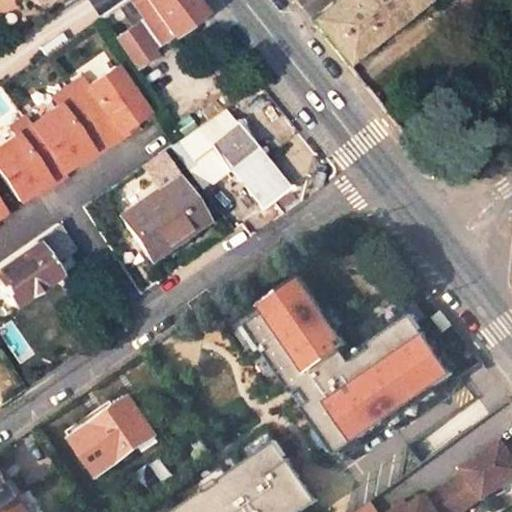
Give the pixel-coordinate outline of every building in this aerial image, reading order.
[(104,3),(102,0),(87,0),(81,5),(77,0),(69,0),(0,48),(0,49),(7,58),(20,49),(30,61),(90,20),(86,15),(104,3)] [(167,31),(170,35),(201,11),(192,0),(130,0),(140,11),(148,5),(158,18),(152,21),(163,35),(167,31)] [(295,0),(309,18),(330,0),(295,0)] [(330,0),(309,18),(342,60),(417,0),(330,0)] [(138,68),(155,55),(135,27),(117,39),(138,68)] [(78,77),(64,86),(100,138),(113,129),(116,134),(131,123),(146,113),(141,106),(113,65),(84,85),(78,77)] [(100,138),(64,86),(51,97),(57,106),(28,126),(57,167),(60,172),(75,161),(90,151),(87,147),(100,138)] [(28,126),(23,117),(9,127),(15,135),(0,145),(0,175),(17,200),(32,190),(47,180),(44,176),(57,167),(28,126)] [(100,138),(106,147),(134,128),(131,123),(116,134),(113,129),(100,138)] [(206,148),(224,170),(227,167),(263,208),(272,201),(270,198),(283,186),(284,188),(286,188),(288,188),(290,187),(290,183),(289,181),(286,180),(284,180),(284,181),(235,124),(206,148)] [(75,161),(79,166),(93,156),(106,147),(100,138),(87,147),(90,151),(75,161)] [(158,153),(102,192),(117,215),(174,176),(158,153)] [(32,190),(36,195),(51,186),(64,176),(60,172),(57,167),(44,176),(47,180),(32,190)] [(174,176),(117,215),(145,258),(202,219),(174,176)] [(8,257),(8,258),(57,224),(47,210),(0,242),(0,245),(0,246),(8,257)] [(263,225),(256,217),(247,223),(253,232),(263,225)] [(0,292),(9,305),(54,274),(42,257),(67,239),(57,224),(8,258),(0,263),(0,292)] [(432,299),(273,408),(252,423),(281,463),(301,448),(310,441),(343,489),(499,382),(432,299)] [(210,348),(227,372),(243,360),(255,376),(286,353),(258,314),(210,348)] [(171,368),(180,362),(163,336),(141,352),(209,453),(222,444),(171,368)] [(112,407),(70,438),(96,475),(154,432),(128,396),(112,407)] [(64,429),(70,438),(112,407),(108,399),(64,429)] [(225,441),(272,511),(307,511),(276,467),(281,463),(252,423),(237,433),(225,441)] [(18,437),(36,465),(49,455),(30,429),(18,437)] [(511,432),(383,511),(377,511),(372,503),(357,511),(464,511),(463,510),(511,479),(511,432)] [(209,453),(179,473),(191,489),(211,475),(219,469),(209,453)] [(0,507),(17,495),(0,469),(0,507)] [(208,511),(191,489),(179,473),(141,500),(150,511),(208,511)] [(238,511),(211,475),(191,489),(208,511),(238,511)] [(0,511),(30,511),(21,497),(0,510),(0,511)]
